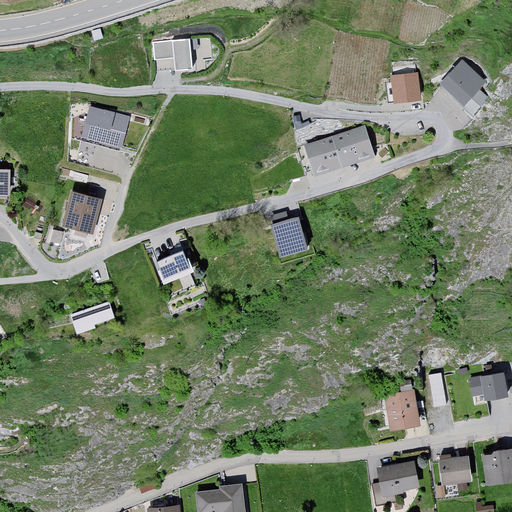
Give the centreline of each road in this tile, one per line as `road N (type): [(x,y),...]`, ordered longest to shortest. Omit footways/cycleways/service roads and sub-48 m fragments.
road 1 (residential): [(0,90),(233,93),(361,120),(437,123),(442,134),(436,151),(418,159),(325,192),(157,231),(48,276)]
road 2 (residential): [(511,428),(366,453),(229,455),(105,511)]
road 3 (secondary): [(0,30),(123,0)]
